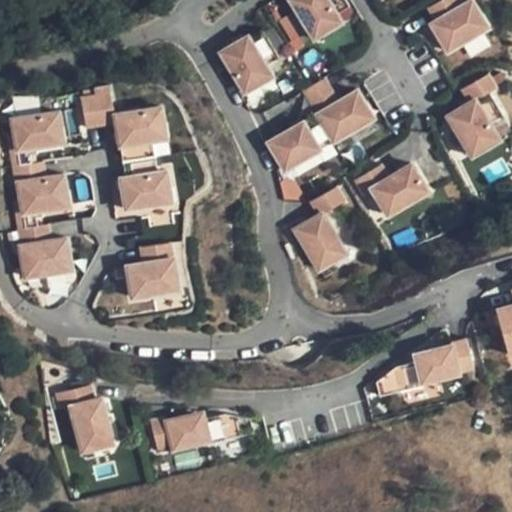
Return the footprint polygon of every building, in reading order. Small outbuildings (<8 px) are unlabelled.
[(339,12),(352,4),(349,0),(295,0),(294,1),(312,31),(325,23),(329,29),(344,20),(339,12)] [(463,0),(439,0),(429,6),(437,19),(432,22),(433,23),(439,33),(449,49),(484,29),(476,16),(483,12),(475,0),(468,0),(465,2),(463,0)] [(476,16),(484,29),(493,24),(485,11),(483,12),(476,16)] [(325,23),(312,31),(317,39),(330,31),(329,29),(325,23)] [(435,35),(439,33),(433,23),(429,26),(435,35)] [(269,65),(283,56),(265,28),(252,36),(250,34),(233,45),(224,50),(223,51),(248,92),(263,82),(259,76),(272,68),(269,65)] [(219,42),(224,50),(233,45),(228,36),(219,42)] [(277,77),(272,68),(259,76),(263,82),(264,85),(277,77)] [(499,85),(491,71),(463,87),(470,100),(462,105),(448,113),(468,147),(481,140),(484,146),(500,138),(490,121),(505,113),(491,89),(499,85)] [(328,75),(304,89),(318,112),(335,140),(369,119),(362,107),(369,103),(359,87),(341,98),(326,107),(320,97),(335,88),(328,75)] [(454,92),(462,105),(470,100),(463,87),(454,92)] [(320,97),(326,107),(341,98),(335,88),(320,97)] [(116,112),(112,89),(82,94),(88,126),(117,121),(119,130),(121,141),(125,159),(157,153),(155,138),(162,136),(159,122),(166,120),(163,103),(116,112)] [(362,107),(369,119),(378,114),(370,102),(369,103),(362,107)] [(65,124),(63,107),(16,114),(18,132),(11,133),(15,162),(35,159),(33,150),(33,144),(40,143),(60,140),(58,125),(65,124)] [(335,140),(318,112),(301,123),(294,127),(270,142),(278,156),(285,153),(292,165),(335,140)] [(291,123),(294,127),(301,123),(298,119),(291,123)] [(159,122),(162,136),(172,134),(169,120),(166,120),(159,122)] [(58,125),(60,140),(70,139),(68,124),(65,124),(58,125)] [(481,140),(468,147),(473,156),(486,149),(484,146),(481,140)] [(125,188),(129,208),(169,201),(166,185),(173,184),(170,167),(160,169),(157,153),(125,159),(128,175),(123,176),(123,178),(125,188)] [(276,158),(283,171),(292,165),(285,153),(278,156),(276,158)] [(47,158),(35,159),(15,162),(17,179),(20,178),(23,196),(15,197),(19,226),(39,223),(38,215),(37,208),(44,207),(64,204),(62,189),(69,188),(67,171),(49,173),(47,158)] [(402,171),(405,175),(414,169),(412,165),(402,171)] [(358,185),(365,198),(376,192),(384,207),(391,203),(398,216),(433,196),(417,168),(414,169),(405,175),(393,181),(386,169),(358,185)] [(169,201),(179,199),(176,184),(173,184),(166,185),(169,201)] [(62,189),(64,204),(74,203),(72,188),(69,188),(62,189)] [(326,216),(343,207),(335,193),(307,209),(315,222),(298,232),(302,239),(306,246),(322,273),(337,264),(333,258),(346,250),(326,216)] [(384,207),(382,208),(389,221),(398,216),(391,203),(384,207)] [(53,237),(51,222),(39,223),(19,226),(25,274),(65,268),(63,253),(70,252),(68,235),(53,237)] [(302,249),(306,246),(302,239),(298,241),(302,249)] [(178,275),(173,242),(141,246),(143,262),(128,264),(128,265),(130,276),(133,296),(172,291),(170,276),(178,275)] [(337,264),(338,267),(351,260),(346,250),(333,258),(337,264)] [(63,253),(65,268),(76,266),(73,252),(70,252),(63,253)] [(183,289),(181,274),(178,275),(170,276),(172,291),(183,289)] [(511,312),(503,314),(505,320),(508,330),(511,346),(511,312)] [(418,366),(398,370),(377,386),(380,400),(424,390),(423,388),(475,376),(468,344),(452,348),(453,350),(424,357),(425,364),(418,366)] [(425,364),(424,357),(416,358),(418,366),(425,364)] [(91,383),(53,391),(57,407),(68,405),(78,444),(92,440),(93,447),(111,443),(103,412),(101,402),(99,397),(94,398),(91,383)] [(201,412),(194,414),(196,421),(203,420),(201,412)] [(249,420),(223,415),(203,420),(196,421),(194,414),(164,420),(163,416),(149,419),(156,451),(171,448),(171,450),(208,442),(208,444),(252,434),(249,420)] [(92,440),(78,444),(80,453),(94,450),(93,447),(92,440)]
